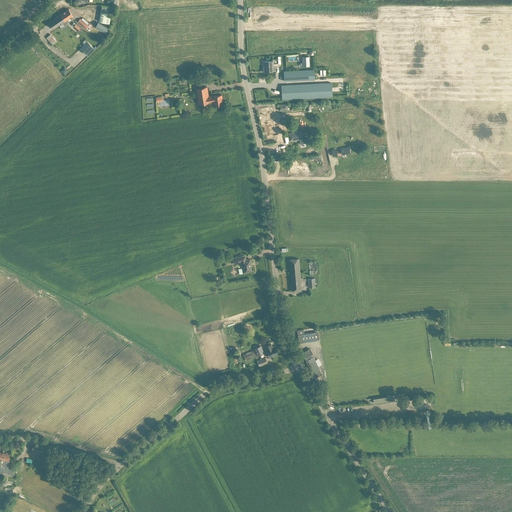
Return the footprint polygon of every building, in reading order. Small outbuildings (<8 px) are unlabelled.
[(113,13),(113,7),(101,5),(97,21),(108,24),(111,13),(113,13)] [(74,18),(72,16),(73,16),(68,9),(61,14),(65,21),(66,20),(68,22),(74,18)] [(67,23),(68,22),(66,20),(65,21),(61,14),(49,22),(53,29),(65,21),(67,23)] [(86,28),(88,25),(80,19),(78,21),(86,28)] [(98,23),(95,28),(105,33),(108,29),(98,23)] [(73,27),(80,34),(83,30),(76,24),(73,27)] [(46,38),(53,44),(57,41),(50,34),(46,38)] [(87,42),(80,49),(86,55),(89,51),(93,47),(87,42)] [(263,72),(273,71),(273,61),(264,61),(264,67),(263,67),(263,72)] [(315,69),(284,71),(284,81),(315,80),(315,69)] [(331,81),(281,84),(282,99),(332,97),(331,81)] [(207,87),(196,88),(198,104),(209,102),(210,106),(223,104),(222,94),(212,96),(212,95),(208,96),(207,87)] [(269,106),(261,108),(264,121),(272,119),(272,117),(271,113),(271,112),(274,112),(273,106),(270,107),(269,106)] [(276,136),(272,119),(264,121),(267,138),(276,136)] [(303,139),(301,131),(288,134),(289,141),(303,139)] [(336,149),(331,150),(332,157),(337,156),(337,155),(341,154),(341,155),(350,153),(349,147),(340,148),(340,149),(336,150),(336,149)] [(250,259),(246,259),(240,260),(239,256),(230,258),(231,263),(240,261),(242,260),(243,267),(242,268),(243,273),(247,272),(251,271),(250,263),(251,263),(250,259)] [(292,290),(301,290),(299,259),(289,259),(292,290)] [(317,274),(316,261),(309,261),(310,274),(317,274)] [(299,343),(304,342),(318,340),(317,331),(304,333),(304,329),(297,330),(299,343)] [(267,350),(266,350),(269,357),(278,354),(275,346),(272,347),(271,344),(265,346),(267,350)] [(246,361),(256,356),(263,353),(260,346),(255,348),(255,349),(242,355),(242,357),(244,356),(246,361)] [(313,373),(315,378),(322,374),(320,369),(313,357),(312,354),(313,353),(310,348),(302,353),(304,358),(305,358),(306,360),(312,373),(313,373)] [(259,366),(268,362),(265,357),(257,361),(259,366)] [(49,448),(42,446),(33,444),(32,451),(47,454),(49,448)] [(0,466),(0,473),(3,474),(3,472),(9,473),(10,469),(9,468),(10,465),(8,465),(9,458),(10,453),(3,452),(3,454),(4,454),(3,467),(0,466)] [(37,465),(46,471),(50,464),(41,458),(37,465)]
